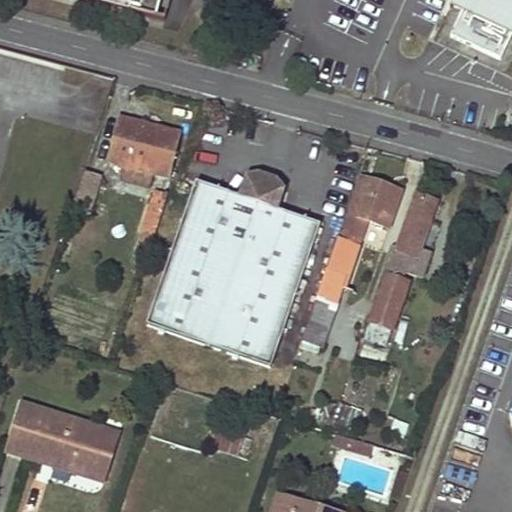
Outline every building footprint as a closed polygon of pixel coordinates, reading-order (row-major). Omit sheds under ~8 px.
[(157,0),(90,0),(153,17),(157,0)] [(511,0),(450,0),(462,5),(448,35),(498,59),(511,29),(511,0)] [(156,176),(168,179),(178,136),(119,121),(109,163),(119,166),(156,176)] [(156,176),(119,166),(122,180),(146,186),(156,176)] [(237,199),(195,184),(146,327),(270,368),(318,226),(275,212),(279,192),(271,182),(259,177),(246,181),(237,199)] [(337,240),(316,299),(335,306),(341,290),(344,290),(365,229),(369,224),(388,231),(398,203),(378,197),(380,188),(360,181),(339,241),(337,240)] [(400,195),(380,188),(378,197),(398,203),(400,195)] [(168,196),(155,192),(141,230),(155,235),(168,196)] [(376,304),(363,341),(387,348),(408,287),(402,285),(405,276),(422,282),(429,263),(417,259),(419,253),(436,204),(415,197),(396,250),(392,249),(382,278),(385,279),(378,305),(376,304)] [(431,257),(419,253),(417,259),(429,263),(431,257)] [(137,268),(144,270),(147,262),(139,259),(137,268)] [(335,306),(316,299),(306,327),(325,334),(335,306)] [(325,334),(306,327),(301,342),(319,347),(321,348),(325,334)] [(363,341),(358,360),(382,367),(387,348),(363,341)] [(319,347),(301,342),(300,347),(317,353),(319,347)] [(326,404),(321,419),(333,423),(337,408),(326,404)] [(106,432),(22,406),(8,454),(41,465),(43,457),(55,460),(53,468),(73,475),(75,468),(93,474),(106,432)] [(349,410),(338,406),(337,408),(333,423),(331,428),(342,432),(349,410)] [(321,419),(304,414),(301,426),(329,435),(331,428),(333,423),(321,419)] [(215,447),(236,454),(244,430),(222,423),(215,447)] [(118,435),(106,432),(93,474),(75,468),(73,475),(103,484),(118,435)] [(349,441),(340,438),(337,448),(346,451),(349,441)] [(370,447),(349,441),(346,451),(368,457),(370,447)] [(55,460),(43,457),(41,465),(53,468),(55,460)] [(323,511),(277,498),(272,511),(323,511)]
